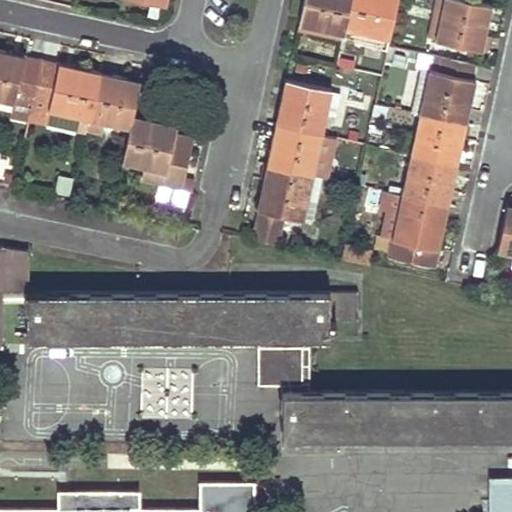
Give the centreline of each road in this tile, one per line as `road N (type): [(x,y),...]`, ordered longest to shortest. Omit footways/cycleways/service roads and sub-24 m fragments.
road 1 (residential): [(255,66),(0,11)]
road 2 (residential): [(211,231),(255,66)]
